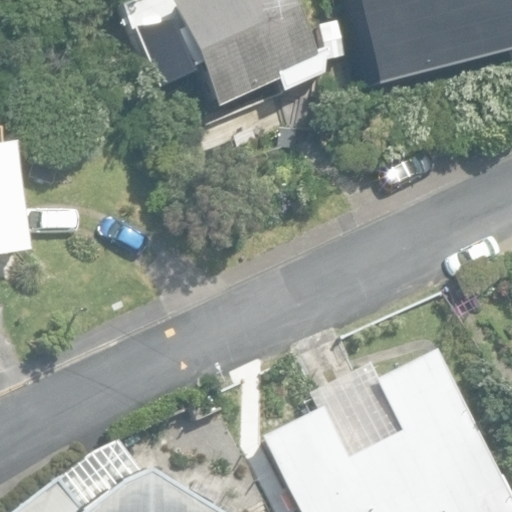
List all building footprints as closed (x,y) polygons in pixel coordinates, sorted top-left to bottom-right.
[(194,0),(164,14),(214,122),(313,76),(277,0),(194,0)] [(511,0),(345,0),(368,91),(511,54),(511,0)] [(0,255),(20,253),(3,145),(0,145),(0,255)] [(265,450),(295,511),(504,511),(431,365),(373,394),(366,381),(313,408),(320,422),(265,450)] [(90,511),(70,511),(55,486),(21,511),(198,511),(147,478),(90,511)]
